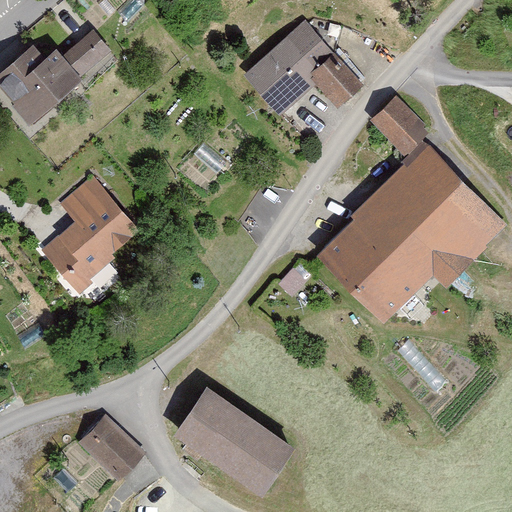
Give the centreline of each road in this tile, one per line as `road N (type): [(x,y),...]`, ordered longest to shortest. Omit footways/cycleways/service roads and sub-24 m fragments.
road 1 (residential): [(466,0),(356,119),(235,294),(183,352),(135,387)]
road 2 (residential): [(135,387),(186,481),(245,511)]
road 3 (residential): [(135,387),(0,428)]
